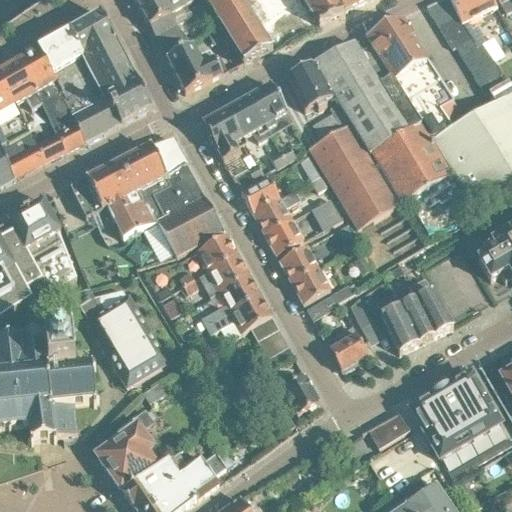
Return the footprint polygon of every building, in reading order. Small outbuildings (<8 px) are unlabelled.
[(169,20),(158,0),(133,0),(164,59),(187,46),(177,26),(175,27),(171,20),(169,20)] [(158,0),(169,20),(171,20),(175,27),(177,26),(189,19),(184,10),(195,4),(192,0),(158,0)] [(279,54),(250,0),(200,0),(243,68),(272,54),(274,57),(279,54)] [(250,0),(279,54),(312,37),(292,0),(250,0)] [(292,0),(312,37),(323,32),(320,28),(343,16),(332,0),(292,0)] [(332,0),(343,16),(376,0),(332,0)] [(453,11),(448,0),(426,11),(433,21),(453,11)] [(473,32),(469,25),(472,23),(497,11),(491,0),(448,0),(453,11),(459,22),(462,28),(465,32),(471,42),(477,51),(482,48),(485,46),(476,31),(473,32)] [(511,0),(496,0),(505,18),(511,15),(511,0)] [(433,21),(439,31),(459,22),(453,11),(433,21)] [(86,148),(152,114),(101,18),(40,53),(63,99),(61,99),(86,148)] [(402,21),(366,41),(432,146),(452,134),(440,113),(453,106),(412,43),(414,41),(402,21)] [(439,31),(445,42),(465,32),(462,28),(459,22),(439,31)] [(465,32),(445,42),(452,53),(456,51),(471,42),(465,32)] [(432,146),(366,41),(314,67),(334,100),(339,107),(353,130),(372,162),(374,161),(402,209),(409,205),(452,180),(432,146)] [(471,42),(456,51),(461,60),(477,51),(471,42)] [(482,48),(461,60),(468,71),(489,58),(482,48)] [(197,61),(191,51),(166,62),(185,98),(222,79),(213,63),(210,55),(205,58),(197,61)] [(86,148),(61,99),(63,99),(40,53),(19,65),(43,109),(59,139),(57,140),(66,158),(86,148)] [(489,58),(468,71),(474,81),(495,68),(489,58)] [(43,109),(19,65),(0,76),(0,80),(15,109),(16,109),(27,103),(33,113),(43,109)] [(334,100),(314,67),(311,69),(287,80),(296,98),(305,116),(316,111),(319,115),(327,110),(325,105),(334,100)] [(495,68),(474,81),(480,91),(502,78),(495,68)] [(480,91),(485,100),(489,98),(507,87),(502,78),(480,91)] [(0,149),(13,185),(15,184),(46,168),(15,109),(0,80),(0,149)] [(489,98),(495,109),(511,98),(511,93),(507,87),(489,98)] [(265,132),(288,119),(271,89),(248,102),(265,132)] [(452,134),(432,146),(452,180),(472,214),(476,220),(477,219),(511,198),(511,98),(495,109),(466,126),(452,134)] [(271,141),(265,132),(248,102),(226,114),(243,144),(253,138),(259,148),(271,141)] [(353,130),(339,107),(329,113),(332,118),(312,130),(323,147),(346,135),(353,130)] [(37,150),(16,109),(15,109),(46,168),(66,158),(57,140),(37,150)] [(223,167),(239,158),(234,149),(243,144),(226,114),(201,128),(223,167)] [(357,235),(400,210),(372,162),(353,130),(346,135),(323,147),(323,148),(310,155),(357,235)] [(157,226),(204,200),(172,143),(151,151),(70,192),(86,223),(106,213),(112,226),(113,225),(123,244),(157,226)] [(0,192),(13,185),(0,149),(0,192)] [(287,169),(296,164),(289,150),(279,155),(287,169)] [(277,175),(287,169),(279,155),(269,161),(277,175)] [(239,195),(264,181),(257,168),(232,183),(239,195)] [(315,171),(306,176),(312,186),(321,181),(315,171)] [(312,186),(311,187),(317,197),(327,191),(321,181),(312,186)] [(258,188),(241,198),(253,221),(280,206),(279,205),(267,183),(258,188)] [(280,206),(253,221),(265,242),(292,227),(285,214),(299,206),(294,196),(279,205),(280,206)] [(176,262),(206,246),(224,237),(204,200),(157,226),(176,262)] [(331,203),(321,210),(332,230),(343,224),(331,203)] [(0,229),(0,324),(14,315),(27,307),(33,303),(27,293),(42,285),(48,297),(77,281),(75,274),(68,255),(61,236),(54,223),(44,205),(31,212),(9,224),(0,229)] [(486,260),(478,265),(480,268),(490,286),(500,280),(505,288),(511,283),(511,223),(502,229),(507,238),(492,247),(482,253),(486,260)] [(276,261),(294,252),(303,247),(292,227),(265,242),(276,261)] [(478,238),(463,247),(469,255),(483,245),(478,238)] [(207,277),(237,261),(226,240),(196,257),(207,277)] [(292,290),(319,275),(306,252),(279,267),(292,290)] [(207,277),(198,282),(210,303),(219,297),(249,281),(237,261),(207,277)] [(304,310),(321,301),(331,295),(319,275),(292,290),(304,310)] [(183,291),(193,285),(189,277),(179,283),(183,291)] [(206,331),(230,318),(260,301),(249,281),(219,297),(226,310),(202,323),(206,331)] [(434,341),(453,332),(424,282),(407,291),(414,304),(434,341)] [(188,299),(198,293),(193,285),(183,291),(188,299)] [(332,299),(333,301),(337,308),(353,299),(348,290),(332,299)] [(418,349),(434,341),(414,304),(407,291),(393,298),(418,349)] [(127,303),(123,297),(95,303),(92,298),(89,300),(91,303),(80,310),(89,326),(86,328),(127,394),(171,368),(130,301),(127,303)] [(393,298),(377,307),(383,319),(380,321),(390,341),(399,359),(418,349),(393,298)] [(332,299),(323,304),(330,316),(339,311),(338,309),(337,308),(333,301),(332,299)] [(230,318),(206,331),(210,339),(221,333),(235,326),(242,338),(251,333),(272,322),(260,301),(230,318)] [(360,332),(371,326),(359,303),(350,312),(360,332)] [(251,333),(258,346),(279,334),(272,322),(251,333)] [(258,346),(263,355),(283,343),(279,334),(258,346)] [(44,341),(44,338),(41,338),(42,341),(22,343),(22,340),(19,341),(19,344),(0,345),(0,433),(8,433),(9,436),(11,435),(11,433),(29,431),(30,443),(27,443),(28,446),(30,446),(31,448),(33,448),(33,445),(53,443),(53,445),(56,445),(56,442),(63,441),(64,450),(69,449),(69,446),(77,445),(76,440),(78,440),(74,409),(93,406),(94,409),(97,409),(96,406),(99,406),(99,403),(96,403),(92,373),(95,372),(95,370),(92,370),(91,367),(89,367),(89,370),(76,372),(73,344),(45,348),(45,343),(47,343),(47,340),(44,341)] [(344,345),(341,339),(325,347),(341,376),(367,361),(355,339),(344,345)] [(288,352),(283,343),(263,355),(268,363),(288,352)] [(268,375),(276,371),(294,361),(288,352),(268,363),(263,366),(268,375)] [(192,367),(202,361),(197,353),(187,359),(192,367)] [(511,373),(500,381),(510,398),(511,401),(511,373)] [(432,400),(410,413),(440,465),(501,429),(471,377),(448,391),(448,389),(443,392),(444,393),(437,397),(436,396),(432,399),(432,400)] [(291,387),(287,379),(274,386),(277,392),(286,406),(288,411),(291,409),(297,419),(320,407),(304,380),(291,387)] [(149,407),(165,398),(158,387),(143,397),(149,407)] [(276,417),(288,411),(286,406),(277,392),(265,399),(276,417)] [(155,422),(150,415),(146,418),(145,416),(134,424),(133,424),(117,436),(120,441),(110,448),(111,449),(96,460),(122,497),(158,472),(147,456),(153,451),(141,435),(152,427),(151,425),(155,422)] [(277,423),(286,437),(295,431),(286,417),(277,423)] [(378,454),(410,435),(398,418),(396,419),(396,420),(363,438),(363,437),(361,438),(362,440),(364,439),(364,438),(368,436),(378,454)] [(511,447),(509,442),(498,448),(502,455),(511,449),(511,447)] [(498,448),(488,454),(492,461),(502,455),(498,448)] [(488,454),(478,460),(482,467),(492,461),(488,454)] [(221,466),(146,511),(189,511),(219,491),(213,483),(226,473),(233,468),(228,461),(225,457),(218,461),(221,466)] [(132,511),(146,511),(221,466),(218,461),(216,459),(200,469),(195,463),(186,469),(179,460),(159,473),(158,472),(122,497),(132,511)] [(478,460),(468,466),(473,473),(482,467),(478,460)] [(468,466),(459,472),(463,479),(473,473),(468,466)] [(459,472),(448,478),(452,485),(463,479),(459,472)] [(464,511),(470,511),(480,506),(468,485),(454,494),(464,511)] [(450,511),(436,490),(406,510),(407,510),(404,511),(450,511)]
